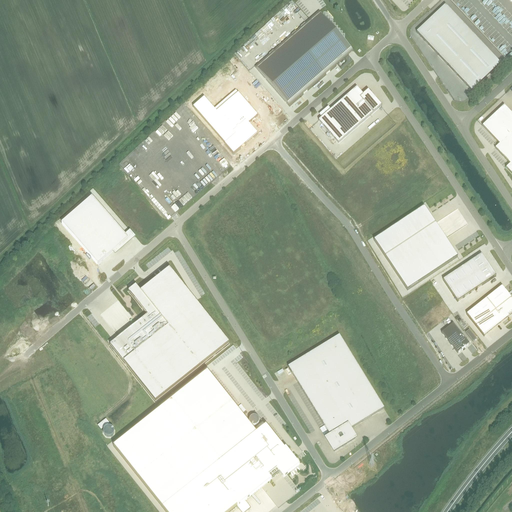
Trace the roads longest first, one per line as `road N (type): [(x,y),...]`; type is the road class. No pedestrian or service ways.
road 1 (unclassified): [(449,383),(347,224),(272,140)]
road 2 (unclassified): [(329,477),(174,225)]
road 3 (unclassified): [(500,252),(368,57)]
road 4 (unclassified): [(174,225),(23,357)]
road 5 (unknown): [(511,271),(462,307),(437,277),(490,238)]
road 6 (unclassified): [(329,477),(449,383)]
road 7 (unclassified): [(174,225),(272,140)]
road 8 (unclassified): [(272,140),(368,57)]
